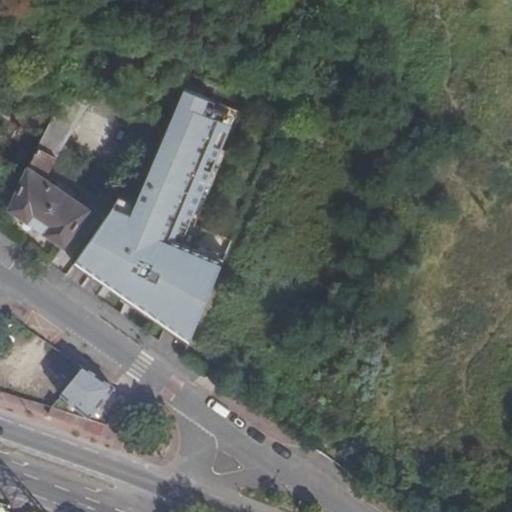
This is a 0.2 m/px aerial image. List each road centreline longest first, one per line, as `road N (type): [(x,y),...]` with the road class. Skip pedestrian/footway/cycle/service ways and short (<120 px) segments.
road 1 (residential): [(188,402),(0,270)]
road 2 (residential): [(346,511),(188,402)]
road 3 (primary): [(176,491),(0,428)]
road 4 (residential): [(0,458),(133,501),(176,491)]
